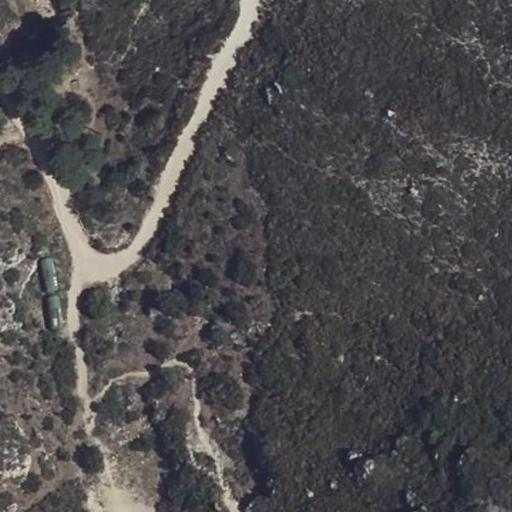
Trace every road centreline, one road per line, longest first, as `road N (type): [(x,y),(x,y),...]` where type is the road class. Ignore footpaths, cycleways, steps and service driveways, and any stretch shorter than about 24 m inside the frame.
road 1 (track): [(250,0),(149,227),(124,259),(97,260),(87,250),(0,89)]
road 2 (track): [(92,254),(76,282),(74,329),(86,419),(116,511)]
